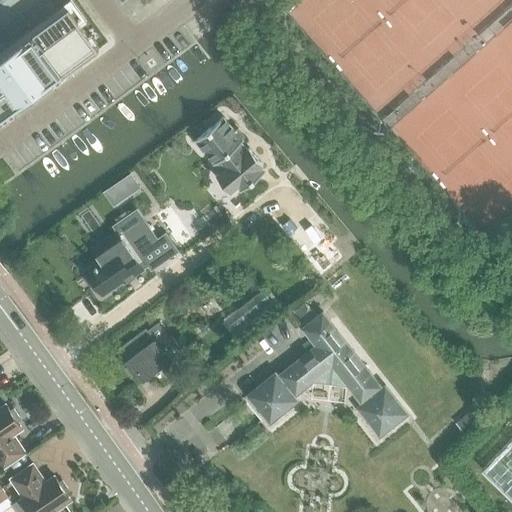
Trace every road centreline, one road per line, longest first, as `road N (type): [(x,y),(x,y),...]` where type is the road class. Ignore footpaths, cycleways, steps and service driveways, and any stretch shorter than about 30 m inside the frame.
road 1 (tertiary): [(152,511),(0,305)]
road 2 (residential): [(0,145),(139,41)]
